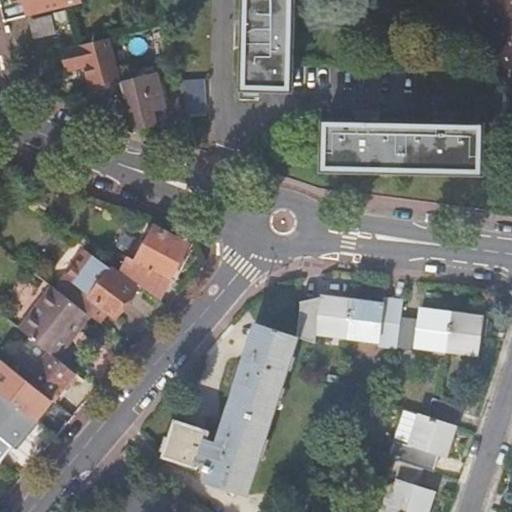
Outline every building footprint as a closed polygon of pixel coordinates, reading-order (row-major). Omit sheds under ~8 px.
[(68,6),(82,2),(81,0),(25,0),(30,15),(68,6)] [(249,0),(249,23),(249,25),(239,24),(249,41),(249,44),(249,45),(248,87),(242,87),(242,98),(261,98),(262,87),(293,88),(294,0),(249,0)] [(47,19),(32,23),(35,37),(50,34),(47,19)] [(239,44),(249,44),(249,41),(239,24),(249,25),(249,23),(239,20),(239,44)] [(108,38),(63,49),(67,67),(84,63),(90,88),(119,81),(108,38)] [(67,67),(63,49),(58,50),(62,68),(67,67)] [(156,74),(121,82),(125,97),(128,96),(136,128),(157,123),(154,108),(163,106),(156,74)] [(357,112),(357,123),(359,123),(377,113),(377,123),(378,123),(380,112),(357,112)] [(359,123),(357,123),(327,122),(326,168),(483,171),(484,125),(455,125),(454,125),(455,115),(436,124),(434,124),(378,123),(377,123),(377,113),(359,123)] [(454,125),(455,125),(458,114),(435,114),(434,124),(436,124),(455,115),(454,125)] [(125,271),(160,297),(190,243),(156,225),(137,259),(132,257),(125,271)] [(106,312),(114,318),(137,289),(86,250),(55,290),(63,295),(89,315),(98,322),(106,312)] [(55,290),(50,286),(18,329),(28,337),(57,359),(71,340),(68,339),(74,330),(77,332),(89,315),(63,295),(55,290)] [(313,307),(300,306),(297,334),(315,336),(315,333),(346,337),(350,301),(320,297),(319,307),(318,314),(313,313),(313,307)] [(381,304),(350,301),(346,337),(378,341),(377,345),(396,348),(399,318),(401,301),(388,299),(388,305),(382,305),(381,304)] [(399,318),(396,348),(413,351),(414,346),(446,350),(450,314),(419,310),(417,321),(412,320),(399,318)] [(450,314),(446,350),(477,354),(482,317),(450,314)] [(274,408),(296,336),(256,324),(219,441),(209,437),(211,432),(174,420),(163,456),(199,468),(201,463),(207,465),(205,469),(210,471),(207,481),(247,494),(274,408)] [(26,348),(11,367),(53,400),(74,373),(57,359),(28,337),(22,345),(26,348)] [(0,389),(6,394),(38,420),(53,400),(11,367),(0,358),(0,389)] [(38,420),(6,394),(0,401),(0,433),(2,435),(8,440),(16,447),(38,420)] [(426,416),(454,426),(460,408),(432,398),(426,416)] [(398,441),(393,459),(420,468),(424,456),(426,450),(444,456),(454,426),(426,416),(419,414),(409,445),(398,441)] [(420,468),(393,459),(387,476),(397,479),(388,510),(393,511),(425,511),(433,491),(415,485),(409,483),(410,479),(417,480),(420,468)]
